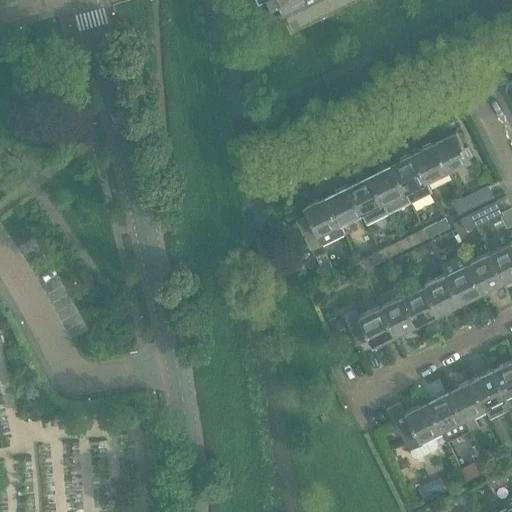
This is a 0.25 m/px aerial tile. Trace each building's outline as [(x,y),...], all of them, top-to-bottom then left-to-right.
[(292,21),(335,0),(269,0),(265,6),(276,14),(286,9),(292,21)] [(473,153),(469,145),(464,147),(456,131),(433,142),(448,171),(471,160),(469,156),(473,153)] [(448,171),(433,142),(413,152),(427,181),(448,171)] [(433,191),(427,181),(413,152),(391,163),(411,202),(433,191)] [(411,202),(391,163),(370,173),(390,213),(411,202)] [(390,213),(370,173),(346,185),(361,214),(367,225),(390,213)] [(361,214),(346,185),(325,195),(340,225),(361,214)] [(467,209),(492,197),(487,186),(462,198),(467,209)] [(340,225),(325,195),(304,206),(308,214),(297,219),(311,248),(322,243),(323,245),(345,235),(340,225)] [(467,209),(462,198),(454,202),(459,213),(467,209)] [(475,226),(500,213),(495,203),(470,215),(475,226)] [(475,226),(470,215),(462,219),(467,230),(475,226)] [(451,227),(446,218),(435,223),(440,233),(451,227)] [(440,233),(435,223),(424,228),(429,238),(440,233)] [(418,244),(429,238),(424,228),(413,234),(418,244)] [(407,249),(418,244),(413,234),(402,239),(407,249)] [(407,249),(402,239),(391,245),(396,254),(407,249)] [(511,277),(511,243),(511,241),(489,252),(504,281),(511,277)] [(396,254),(391,245),(380,250),(385,260),(396,254)] [(374,265),(385,260),(380,250),(369,256),(374,265)] [(504,281),(489,252),(468,263),(483,292),(504,281)] [(483,292),(468,263),(463,253),(441,264),(446,273),(461,303),(483,292)] [(374,265),(369,256),(358,261),(363,271),(374,265)] [(363,271),(358,261),(346,267),(351,276),(363,271)] [(461,303),(446,273),(424,284),(439,313),(461,303)] [(439,313),(424,284),(403,294),(419,323),(439,313)] [(419,323),(403,294),(381,306),(395,335),(419,323)] [(395,335),(381,306),(359,317),(355,309),(344,315),(358,343),(369,337),(373,346),(395,335)] [(511,358),(491,369),(511,408),(511,407),(511,358)] [(511,408),(491,369),(470,380),(485,409),(490,419),(511,408)] [(485,409),(470,380),(449,390),(469,431),(479,426),(473,415),(485,409)] [(469,431),(449,390),(428,400),(442,430),(448,441),(469,431)] [(434,434),(442,430),(428,400),(405,412),(409,420),(398,425),(413,454),(414,456),(415,456),(417,457),(419,457),(420,457),(434,450),(436,449),(436,448),(437,448),(437,447),(438,445),(438,444),(438,443),(437,442),(434,434)] [(498,466),(492,453),(483,458),(489,470),(498,466)] [(489,470),(483,458),(474,463),(480,474),(489,470)] [(502,468),(495,472),(501,484),(508,481),(502,468)] [(495,472),(485,477),(491,489),(501,484),(495,472)] [(511,511),(511,496),(503,501),(506,508),(508,511),(511,511)]
